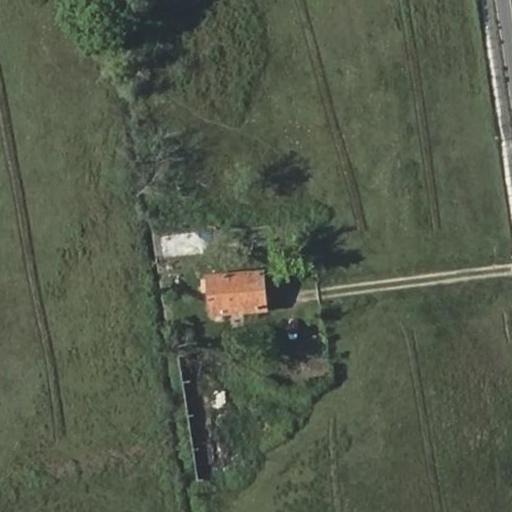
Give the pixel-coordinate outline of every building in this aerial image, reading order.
[(163,242),(166,260),(196,256),(193,236),(163,242)] [(242,262),(243,275),(263,272),(259,247),(230,250),(230,260),(236,259),(242,262)] [(263,272),(243,275),(207,278),(211,314),(266,309),(263,272)] [(200,481),(237,475),(222,376),(218,347),(180,353),(200,481)] [(222,376),(237,475),(247,474),(231,376),(222,376)]
